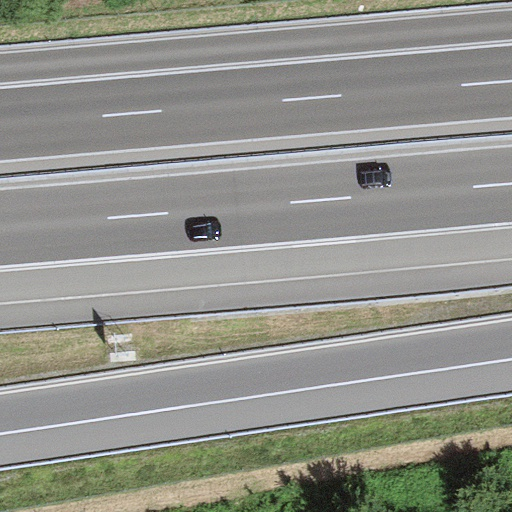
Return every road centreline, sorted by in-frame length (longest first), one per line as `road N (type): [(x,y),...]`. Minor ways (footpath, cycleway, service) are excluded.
road 1 (motorway): [(0,413),(511,338)]
road 2 (motorway): [(511,80),(0,124)]
road 3 (motorway): [(511,21),(0,65)]
road 4 (motorway): [(0,226),(511,183)]
